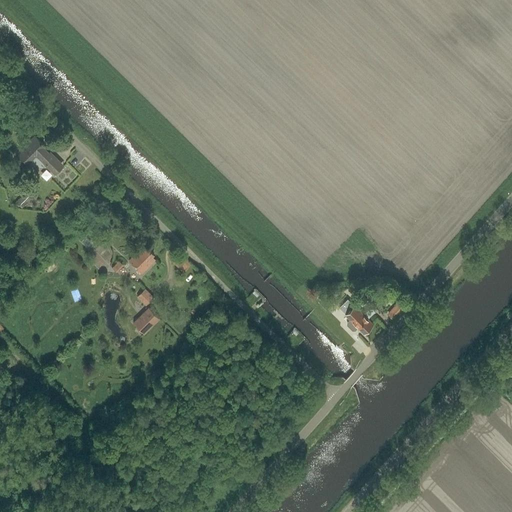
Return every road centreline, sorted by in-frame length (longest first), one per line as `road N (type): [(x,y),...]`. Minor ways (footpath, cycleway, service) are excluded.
road 1 (residential): [(0,63),(337,396)]
road 2 (unclassified): [(337,396),(511,201)]
road 3 (tertiary): [(350,511),(511,331)]
road 4 (unclassified): [(237,511),(337,396)]
